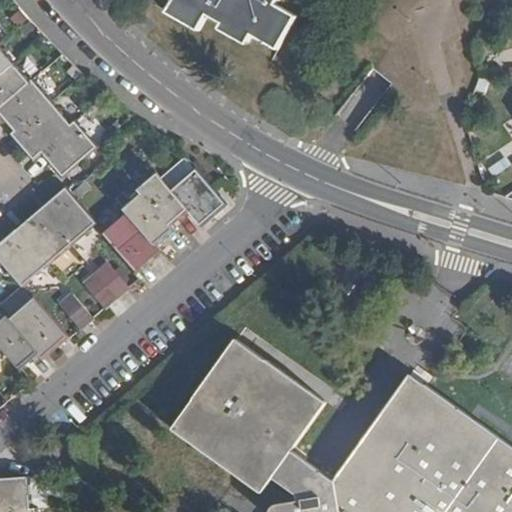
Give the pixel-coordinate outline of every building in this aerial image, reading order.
[(281,2),(281,0),(173,0),(168,9),(201,29),(206,19),(249,43),(256,32),(281,47),(300,14),(281,2)] [(0,77),(20,61),(5,43),(0,47),(0,77)] [(0,107),(34,78),(20,61),(0,77),(0,107)] [(0,113),(16,131),(56,97),(38,75),(34,78),(0,107),(0,113)] [(44,149),(77,122),(56,97),(16,131),(36,156),(44,149)] [(64,173),(101,142),(82,119),(77,122),(44,149),(64,173)] [(230,201),(200,165),(175,186),(192,207),(205,221),(230,201)] [(192,207),(175,186),(161,170),(143,185),(146,189),(174,222),(192,207)] [(100,221),(75,191),(70,185),(46,205),(77,242),(100,221)] [(174,222),(146,189),(128,204),(133,210),(159,242),(167,235),(167,234),(177,225),(174,222)] [(77,242),(46,205),(21,226),(51,261),(77,242)] [(159,242),(133,210),(108,231),(140,270),(165,249),(159,242)] [(51,261),(21,226),(0,243),(0,250),(27,282),(51,261)] [(134,284),(114,259),(101,270),(122,295),(134,284)] [(122,295),(101,270),(90,280),(110,305),(122,295)] [(0,302),(0,306),(6,313),(25,297),(18,288),(0,302)] [(97,316),(77,291),(65,302),(85,326),(97,316)] [(70,335),(38,295),(12,315),(42,351),(46,356),(70,335)] [(42,351),(12,315),(9,311),(0,319),(0,336),(8,346),(24,365),(42,351)] [(0,352),(8,346),(0,336),(0,352)] [(511,511),(511,453),(410,380),(334,485),(294,457),(326,410),(235,343),(171,434),(261,501),(273,486),(295,502),(295,508),(275,511),(274,511),(511,511)] [(0,508),(37,507),(35,474),(0,475),(0,508)]
